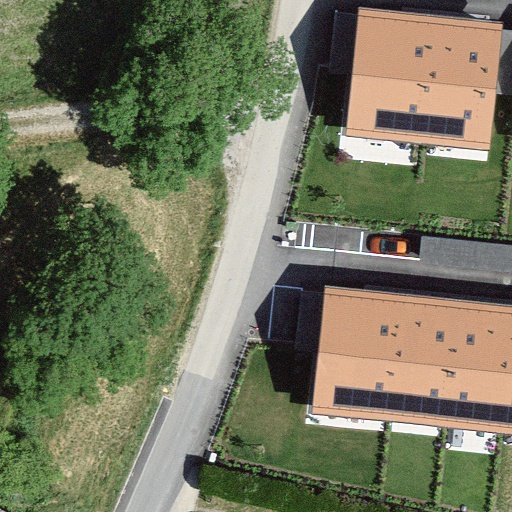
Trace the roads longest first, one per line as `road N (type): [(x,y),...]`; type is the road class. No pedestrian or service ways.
road 1 (residential): [(148,511),(239,256),(296,0)]
road 2 (track): [(270,122),(0,133)]
